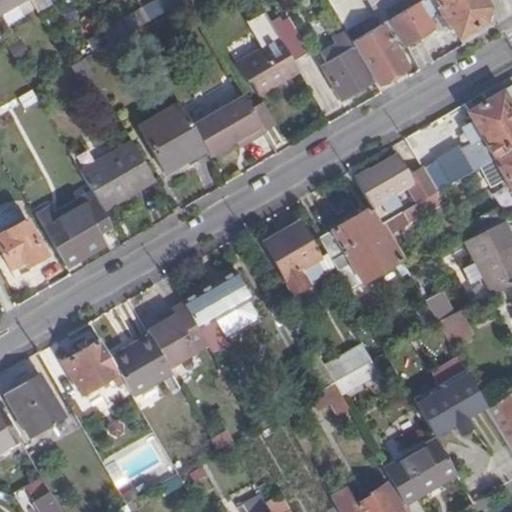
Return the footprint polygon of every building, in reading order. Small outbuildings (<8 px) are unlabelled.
[(0,0),(0,11),(20,0),(0,0)] [(37,0),(42,9),(60,0),(37,0)] [(359,0),(328,0),(346,30),(368,16),(359,0)] [(489,6),(485,0),(439,0),(444,7),(441,8),(450,24),(453,23),(460,35),(486,22),(489,6)] [(420,1),(391,18),(405,43),(434,28),(420,1)] [(137,27),(151,20),(143,8),(102,31),(110,43),(137,27)] [(261,97),(303,73),(295,60),(282,37),(269,15),(251,26),(262,46),(264,45),(266,50),(238,66),(249,85),(252,82),(261,97)] [(375,79),(378,83),(407,66),(382,23),(352,40),(356,46),(375,79)] [(148,48),(137,27),(110,43),(116,52),(129,44),(135,55),(148,48)] [(282,37),(295,60),(309,52),(294,29),(282,37)] [(343,98),(375,79),(356,46),(346,53),(340,42),(322,52),(328,63),(324,65),(343,98)] [(109,100),(85,58),(73,65),(98,106),(109,100)] [(511,108),(511,87),(502,92),(511,108)] [(459,146),(437,159),(451,183),(480,166),(511,147),(511,108),(502,92),(469,111),(474,121),(465,126),(474,140),(482,136),(485,141),(463,152),(459,146)] [(207,149),(212,157),(238,142),(250,135),(254,141),(269,134),(246,95),(193,125),(207,149)] [(168,171),(207,149),(193,125),(181,103),(141,126),(168,171)] [(250,135),(238,142),(242,148),(254,141),(250,135)] [(104,210),(155,179),(135,143),(83,173),(95,195),(104,210)] [(511,147),(480,166),(493,187),(506,178),(511,188),(511,147)] [(395,172),(404,168),(397,157),(389,161),(395,172)] [(437,159),(422,168),(435,191),(440,189),(451,183),(437,159)] [(435,191),(422,168),(409,176),(404,168),(395,172),(389,161),(370,172),(369,170),(356,177),(372,206),(379,202),(382,207),(400,196),(398,191),(408,186),(417,203),(435,191)] [(440,189),(435,191),(417,203),(380,224),(388,237),(447,201),(440,189)] [(98,227),(110,219),(104,210),(95,195),(57,219),(49,206),(35,213),(60,255),(74,247),(78,255),(106,240),(98,227)] [(16,203),(0,212),(0,234),(25,219),(16,203)] [(475,235),(501,222),(492,206),(466,219),(475,235)] [(380,224),(370,207),(319,238),(349,289),(400,258),(388,237),(380,224)] [(28,264),(45,254),(25,219),(0,234),(0,248),(11,266),(24,258),(28,264)] [(490,295),(511,283),(511,245),(511,244),(511,243),(511,237),(504,222),(501,222),(475,235),(465,240),(490,295)] [(280,235),(282,239),(290,252),(310,241),(300,224),(280,235)] [(290,252),(282,239),(267,248),(288,282),(302,273),(300,270),(320,258),(310,241),(290,252)] [(60,255),(64,262),(78,255),(74,247),(60,255)] [(400,258),(349,289),(369,324),(421,293),(407,270),(400,258)] [(0,296),(5,305),(16,299),(0,271),(0,296)] [(198,294),(184,302),(208,344),(209,346),(223,337),(214,318),(249,298),(234,271),(221,279),(217,272),(210,277),(213,283),(197,292),(198,294)] [(302,273),(288,282),(293,290),(308,281),(302,273)] [(428,306),(437,322),(451,313),(442,296),(428,306)] [(208,344),(184,302),(170,310),(173,316),(160,323),(147,331),(149,334),(169,366),(208,344)] [(173,316),(170,310),(157,318),(160,323),(173,316)] [(451,313),(437,322),(451,344),(472,332),(458,310),(451,313)] [(169,366),(149,334),(110,355),(120,372),(133,396),(172,373),(169,366)] [(110,355),(101,339),(63,360),(83,393),(120,372),(110,355)] [(334,382),(311,343),(289,357),(311,395),(323,388),(334,382)] [(337,357),(346,374),(370,360),(361,343),(337,357)] [(346,374),(334,382),(341,394),(393,363),(386,351),(370,360),(346,374)] [(431,374),(441,389),(468,374),(459,358),(431,374)] [(29,376),(21,362),(0,374),(0,387),(2,391),(29,376)] [(30,435),(64,414),(40,374),(5,394),(30,435)] [(465,418),(486,406),(468,374),(441,389),(416,404),(435,435),(453,424),(461,435),(472,429),(465,418)] [(511,375),(496,385),(503,396),(511,390),(511,375)] [(341,394),(334,382),(323,388),(338,413),(342,410),(345,414),(351,410),(341,394)] [(497,399),(511,424),(511,390),(503,396),(497,399)] [(486,406),(511,449),(511,424),(497,399),(486,406)] [(0,449),(19,438),(1,406),(0,406),(0,449)] [(404,502),(456,471),(436,437),(384,467),(398,492),(404,502)] [(21,451),(25,448),(22,442),(17,445),(21,451)] [(410,511),(404,502),(398,492),(393,496),(385,482),(368,490),(369,494),(355,502),(346,488),(330,497),(338,511),(410,511)] [(33,500),(39,511),(62,511),(50,490),(33,500)] [(265,511),(269,510),(263,499),(245,509),(246,511),(265,511)]
